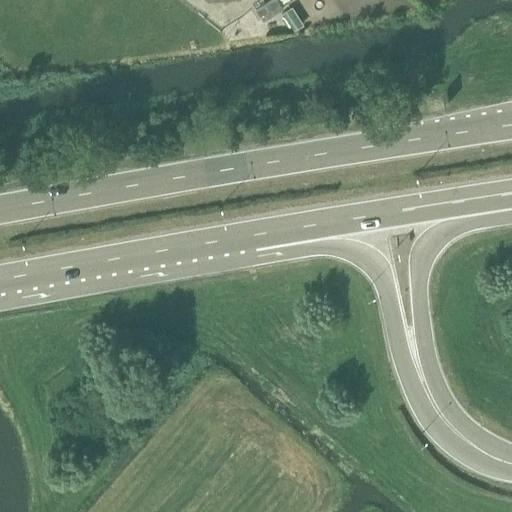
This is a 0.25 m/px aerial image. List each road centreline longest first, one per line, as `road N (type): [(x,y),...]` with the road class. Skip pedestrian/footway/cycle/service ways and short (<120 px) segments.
road 1 (primary): [(511,125),(0,208)]
road 2 (primary): [(0,280),(316,224)]
road 3 (primary): [(316,224),(381,272),(409,373),(438,411)]
road 4 (primary): [(438,411),(419,277),(429,243),(460,201)]
road 5 (primary): [(316,224),(460,201)]
